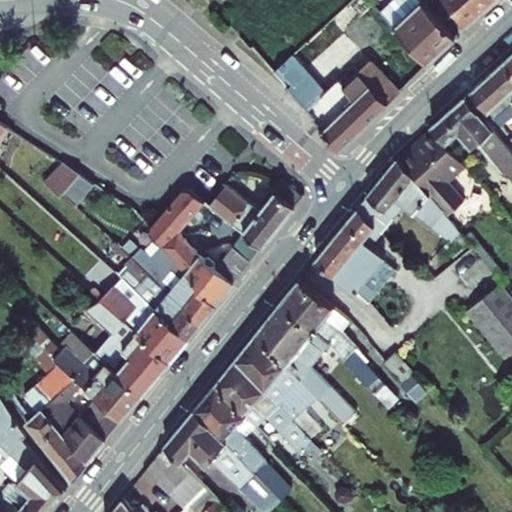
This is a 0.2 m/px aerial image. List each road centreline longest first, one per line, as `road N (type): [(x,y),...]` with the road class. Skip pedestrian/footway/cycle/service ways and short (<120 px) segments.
road 1 (secondary): [(342,186),(83,511)]
road 2 (secondary): [(137,10),(342,186)]
road 3 (secondary): [(342,186),(511,17)]
